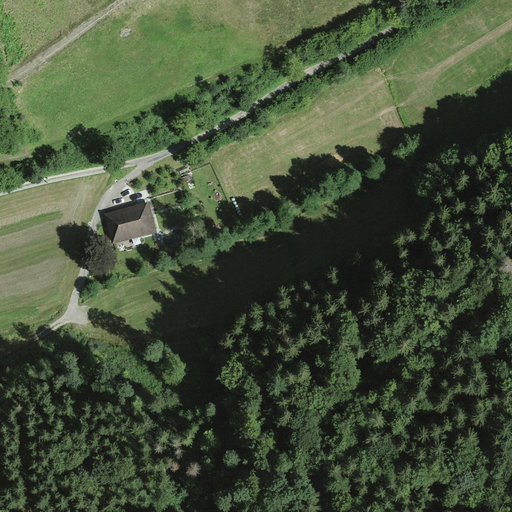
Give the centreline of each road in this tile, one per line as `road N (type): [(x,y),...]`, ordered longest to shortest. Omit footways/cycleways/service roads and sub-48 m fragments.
road 1 (track): [(0,192),(177,149),(445,0)]
road 2 (unclassified): [(511,294),(335,415),(317,455),(321,511)]
